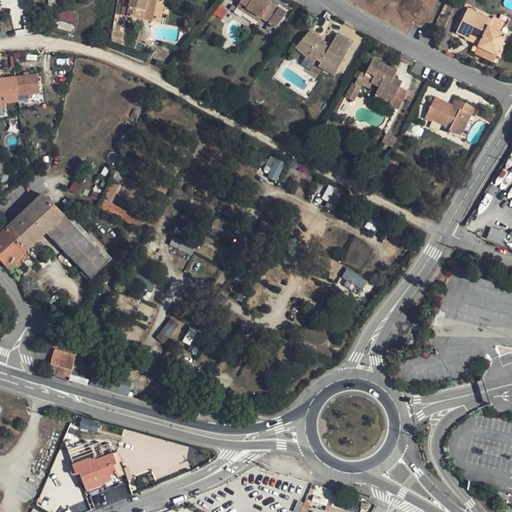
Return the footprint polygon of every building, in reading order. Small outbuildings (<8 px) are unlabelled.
[(118,14),(142,19),(146,0),(124,0),(124,4),(120,3),(118,14)] [(153,21),(156,0),(146,0),(142,19),(153,21)] [(247,11),(260,20),(270,7),(265,4),(267,1),(265,0),(243,0),(241,4),(248,9),(247,11)] [(270,7),(260,20),(268,26),(279,12),(271,6),(272,5),(267,1),(265,4),(270,7)] [(237,9),(258,24),(260,20),(247,11),(248,9),(241,4),(237,9)] [(472,11),(459,36),(469,40),(471,36),(484,42),(481,48),(480,50),(499,59),(509,38),(492,30),(496,23),(472,11)] [(279,12),(268,26),(276,31),(286,17),(279,12)] [(138,44),(148,46),(148,44),(149,40),(141,34),(138,44)] [(322,44),(311,34),(297,49),(307,59),(310,56),(317,60),(316,61),(321,64),(320,66),(336,75),(354,45),(338,35),(329,51),(325,49),(320,46),(322,44)] [(469,40),(469,42),(481,48),(484,42),(471,36),(469,40)] [(307,59),(297,49),(293,53),(304,63),(307,59)] [(304,63),(311,68),(316,61),(317,60),(310,56),(307,59),(304,63)] [(399,75),(376,63),(365,85),(373,89),(381,93),(379,97),(396,105),(393,110),(400,114),(409,95),(401,91),(398,90),(401,84),(395,81),(399,75)] [(318,70),(334,80),(336,75),(320,66),(318,70)] [(0,103),(0,104),(17,102),(16,98),(40,95),(38,76),(14,79),(0,80),(0,103)] [(373,89),(365,85),(363,90),(371,94),(373,89)] [(361,93),(354,90),(347,103),(354,107),(361,93)] [(396,105),(379,97),(377,102),(393,110),(396,105)] [(454,107),(437,99),(435,102),(432,103),(433,107),(427,118),(447,128),(448,126),(452,128),(450,132),(457,136),(463,134),(475,109),(458,100),(454,107)] [(483,105),(476,117),(493,126),(498,116),(493,113),(494,111),(483,105)] [(397,151),(401,143),(388,137),(384,145),(397,151)] [(263,174),(278,179),(284,161),(269,156),(263,174)] [(111,179),(97,207),(106,212),(111,202),(120,184),(111,179)] [(136,183),(129,179),(118,200),(126,204),(136,183)] [(328,186),(322,201),(335,206),(341,191),(328,186)] [(63,215),(44,194),(27,210),(46,231),(63,215)] [(111,202),(106,212),(123,220),(126,213),(128,210),(111,202)] [(25,251),(46,231),(27,210),(6,231),(25,251)] [(126,213),(123,220),(138,227),(142,220),(126,213)] [(109,263),(63,215),(46,231),(92,279),(109,263)] [(491,227),(486,239),(502,245),(506,233),(491,227)] [(25,251),(6,231),(0,235),(0,261),(7,269),(13,264),(25,251)] [(22,273),(13,264),(7,269),(17,278),(22,273)] [(362,290),(367,281),(347,268),(341,276),(362,290)] [(137,275),(133,285),(151,293),(156,283),(137,275)] [(189,326),(182,342),(190,345),(196,330),(189,326)] [(76,359),(56,353),(51,366),(72,372),(76,359)] [(72,372),(51,366),(49,372),(70,379),(71,376),(72,372)] [(71,376),(70,379),(69,383),(86,388),(89,382),(71,376)] [(72,457),(74,464),(96,457),(93,450),(72,457)] [(86,490),(103,484),(101,478),(117,473),(115,466),(117,465),(113,455),(97,461),(96,457),(74,464),(78,475),(81,474),(86,490)] [(117,473),(123,472),(120,464),(117,465),(115,466),(117,473)] [(125,477),(123,472),(117,473),(101,478),(103,484),(114,481),(125,477)] [(50,511),(51,511),(61,504),(49,492),(40,500),(50,511)]
